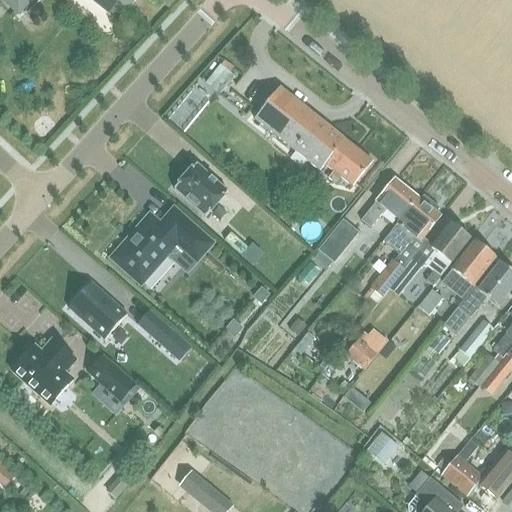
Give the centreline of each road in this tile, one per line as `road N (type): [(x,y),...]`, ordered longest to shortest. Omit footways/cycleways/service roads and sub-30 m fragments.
road 1 (tertiary): [(263,0),(511,199)]
road 2 (residential): [(222,0),(39,194)]
